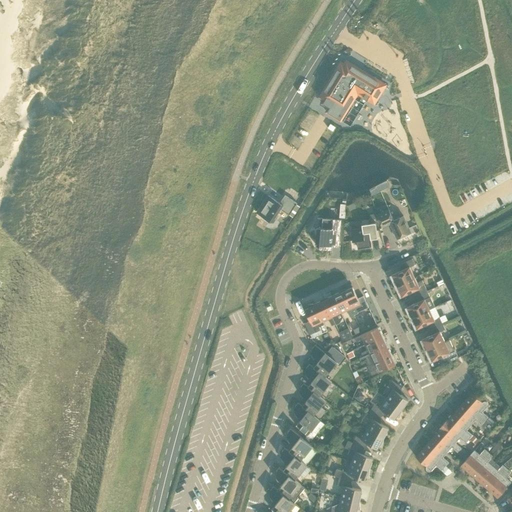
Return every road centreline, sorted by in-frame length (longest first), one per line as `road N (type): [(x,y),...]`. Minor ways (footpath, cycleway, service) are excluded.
road 1 (secondary): [(158,511),(264,153),(355,0)]
road 2 (residential): [(250,511),(296,360),(298,337),(283,288),(298,270),(313,264),(372,275),(431,395)]
